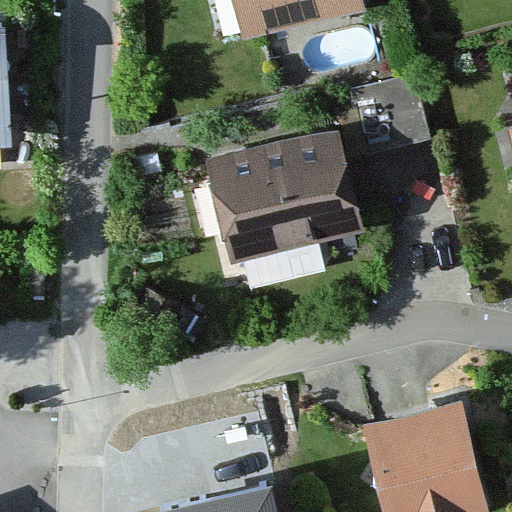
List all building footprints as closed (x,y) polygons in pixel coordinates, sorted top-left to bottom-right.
[(232,0),(239,36),(360,13),(357,0),(232,0)] [(0,22),(0,159),(11,159),(7,23),(0,22)] [(228,265),(360,235),(337,138),(205,169),(228,265)] [(377,511),(486,511),(457,406),(356,434),(377,511)] [(276,511),(270,486),(163,511),(276,511)]
